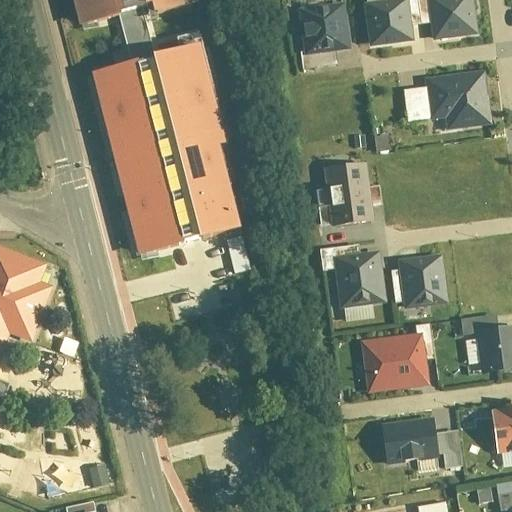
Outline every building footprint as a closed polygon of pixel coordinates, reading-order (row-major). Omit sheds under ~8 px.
[(77,0),(89,47),(146,32),(195,20),(190,0),(77,0)] [(316,56),(354,50),(345,0),(330,0),(308,4),(316,56)] [(436,0),(443,41),(485,34),(479,0),(436,0)] [(442,135),(494,127),(484,65),(432,73),(442,135)] [(342,230),(377,224),(367,166),(332,172),(342,230)] [(0,429),(16,385),(1,380),(18,333),(40,341),(59,288),(47,284),(54,265),(0,245),(0,429)] [(349,312),(390,306),(381,254),(341,260),(349,312)] [(411,308),(449,302),(441,258),(404,264),(411,308)] [(493,375),(511,371),(511,332),(486,337),(493,375)] [(370,399),(438,388),(429,333),(362,344),(370,399)] [(498,462),(511,459),(511,404),(489,408),(498,462)] [(435,437),(433,425),(383,432),(388,467),(438,461),(438,460),(435,437)] [(457,434),(435,437),(438,460),(443,459),(445,473),(462,471),(457,434)] [(107,469),(92,471),(93,487),(108,486),(107,469)] [(71,511),(101,511),(99,502),(71,509),(71,511)]
